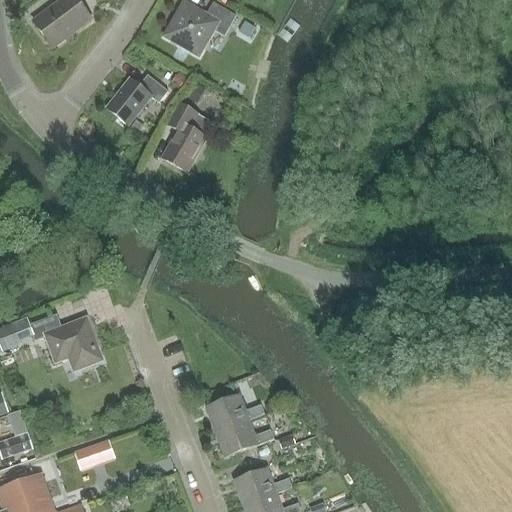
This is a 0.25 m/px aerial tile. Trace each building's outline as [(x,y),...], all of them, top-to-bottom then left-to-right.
[(63,0),(33,22),(53,49),(91,20),(75,0),(63,0)] [(224,38),(236,17),(213,4),(206,16),(184,3),(164,38),(198,58),(214,32),(224,38)] [(240,20),(234,30),(247,38),(253,27),(240,20)] [(178,89),(186,79),(179,73),(171,83),(178,89)] [(159,105),(168,93),(147,76),(139,87),(129,80),(106,110),(128,127),(151,99),(159,105)] [(196,103),(204,89),(191,82),(184,97),(196,103)] [(163,160),(186,174),(206,139),(213,126),(198,118),(199,117),(178,105),(166,126),(178,133),(163,160)] [(62,329),(57,316),(28,327),(34,343),(45,338),(55,364),(77,356),(82,370),(102,362),(86,320),(62,329)] [(13,325),(0,329),(0,346),(1,349),(2,353),(21,346),(20,342),(13,325)] [(2,394),(0,394),(0,417),(7,415),(9,414),(2,394)] [(261,407),(246,412),(240,396),(206,408),(216,434),(249,421),(249,422),(265,416),(261,407)] [(267,414),(277,410),(274,401),(264,405),(267,414)] [(7,415),(14,437),(0,442),(0,456),(4,468),(34,458),(25,434),(27,433),(19,411),(9,414),(7,415)] [(259,447),(274,441),(271,431),(255,437),(249,422),(249,421),(216,434),(225,459),(259,447)] [(281,449),(295,444),(291,435),(277,440),(281,449)] [(109,441),(97,445),(104,465),(116,460),(109,441)] [(289,480),(274,486),(267,469),(234,482),(244,507),(277,495),(292,489),(289,480)] [(83,511),(81,506),(65,511),(54,511),(41,475),(0,489),(0,502),(3,511),(83,511)] [(283,511),(277,495),(244,507),(245,511),(301,511),(298,505),(283,511)]
